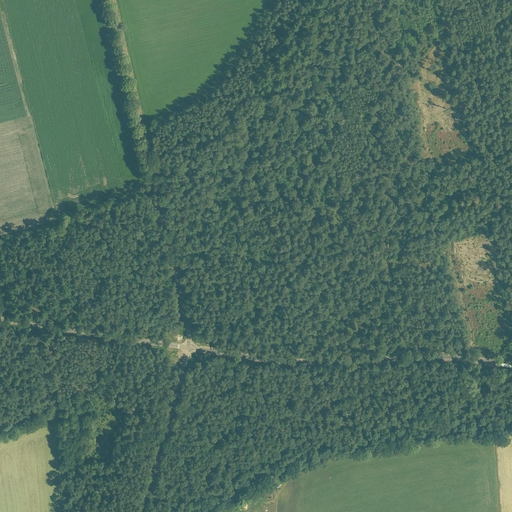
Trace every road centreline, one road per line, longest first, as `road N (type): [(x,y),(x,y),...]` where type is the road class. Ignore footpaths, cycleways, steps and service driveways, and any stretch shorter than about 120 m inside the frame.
road 1 (unclassified): [(188,347),(178,265),(111,0)]
road 2 (tertiary): [(511,366),(462,358),(293,362),(188,347)]
road 3 (tertiary): [(188,347),(0,319)]
road 4 (unclassified): [(140,511),(188,347)]
